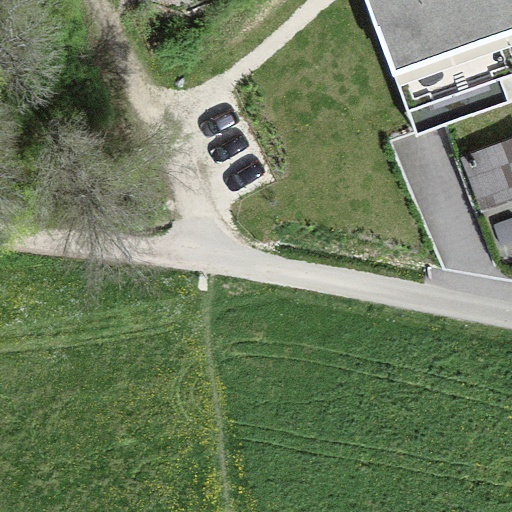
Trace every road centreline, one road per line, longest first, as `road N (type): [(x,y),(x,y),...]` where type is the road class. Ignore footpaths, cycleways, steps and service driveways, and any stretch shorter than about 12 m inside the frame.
road 1 (track): [(205,258),(511,311)]
road 2 (track): [(205,258),(88,0)]
road 3 (track): [(0,227),(205,258)]
